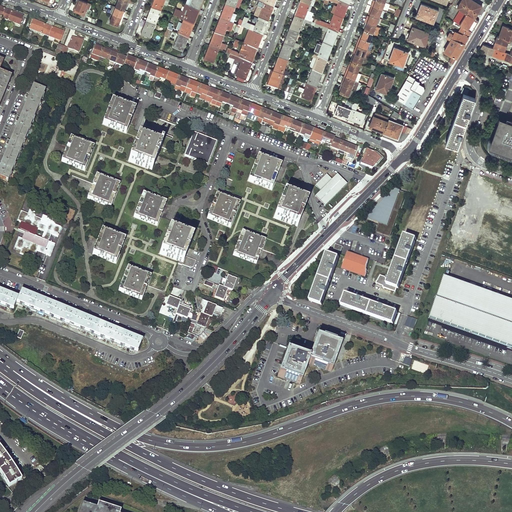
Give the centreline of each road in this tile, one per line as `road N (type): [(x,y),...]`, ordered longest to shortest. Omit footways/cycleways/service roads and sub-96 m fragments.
road 1 (motorway): [(511,422),(474,405),(407,395),(242,442),(189,446),(140,437),(27,383)]
road 2 (motorway): [(294,511),(174,468),(27,383)]
road 3 (secondary): [(82,468),(216,359),(271,294)]
road 4 (residential): [(271,294),(511,379)]
road 5 (motorway): [(0,383),(70,432),(181,488)]
road 6 (motorway): [(511,463),(422,462),(374,480),(335,511)]
road 7 (residential): [(159,342),(135,357),(35,320),(0,321)]
road 8 (residential): [(0,270),(151,332)]
road 9 (residential): [(458,70),(481,95),(469,148),(487,166),(511,174)]
road 10 (residential): [(374,185),(310,164),(317,217),(331,228)]
road 11 (residential): [(362,0),(317,116)]
